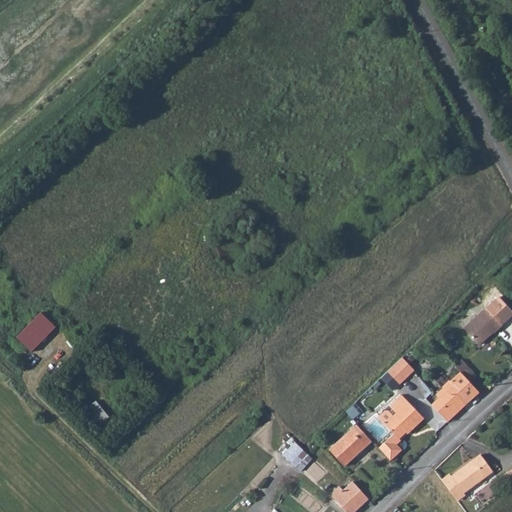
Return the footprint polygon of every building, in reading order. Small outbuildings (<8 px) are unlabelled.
[(494,297),(488,302),(505,320),(511,314),(494,297)] [(505,320),(488,302),(463,326),(471,338),(477,345),(490,333),(489,332),(497,325),(499,326),(505,320)] [(41,310),(17,336),(33,351),(57,325),(41,310)] [(471,338),(463,326),(461,328),(470,338),(471,338)] [(413,372),(401,358),(386,373),(397,387),(413,372)] [(461,361),(454,368),(458,373),(466,380),(470,376),(473,373),(461,361)] [(466,380),(458,373),(432,397),(434,400),(436,398),(441,394),(459,410),(482,387),(476,380),(474,381),(470,376),(466,380)] [(453,416),(459,410),(441,394),(436,398),(453,416)] [(400,396),(388,407),(395,415),(384,426),(393,435),(379,449),(391,461),(401,451),(396,446),(400,442),(398,440),(407,431),(411,432),(422,420),(400,396)] [(82,410),(96,427),(110,415),(96,398),(82,410)] [(434,400),(430,404),(447,421),(453,416),(436,398),(434,400)] [(357,402),(347,409),(353,417),(363,409),(357,402)] [(372,442),(356,426),(329,452),(345,469),(372,442)] [(296,440),(283,453),(301,471),(314,458),(296,440)] [(450,475),(442,481),(456,501),(465,494),(463,492),(493,470),(480,454),(452,477),(450,475)] [(352,511),(368,497),(352,481),(343,490),(338,486),(329,495),(346,511),(352,511)]
